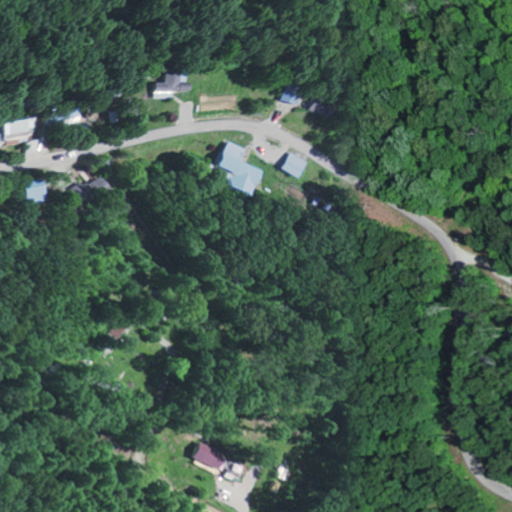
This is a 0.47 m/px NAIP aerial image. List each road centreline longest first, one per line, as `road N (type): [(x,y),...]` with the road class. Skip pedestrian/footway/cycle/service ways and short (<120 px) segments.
road 1 (residential): [(511,500),(484,480),(467,425),(466,307),(455,261),(402,208),(286,140),(252,129),(197,130),(0,172)]
road 2 (residential): [(210,511),(150,471),(160,425)]
